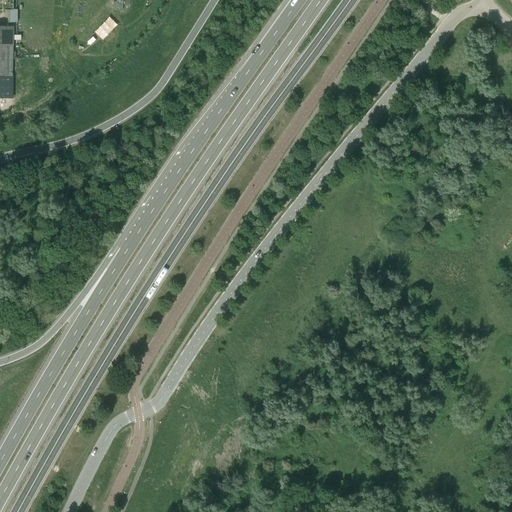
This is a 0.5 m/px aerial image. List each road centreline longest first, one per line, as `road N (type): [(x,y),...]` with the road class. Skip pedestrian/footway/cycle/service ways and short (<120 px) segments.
road 1 (unclassified): [(481,3),(449,24),(213,316),(161,399),(151,475)]
road 2 (primary): [(42,417),(320,0)]
road 3 (primary): [(298,0),(172,171),(21,410)]
road 4 (unclassified): [(151,475),(42,417)]
